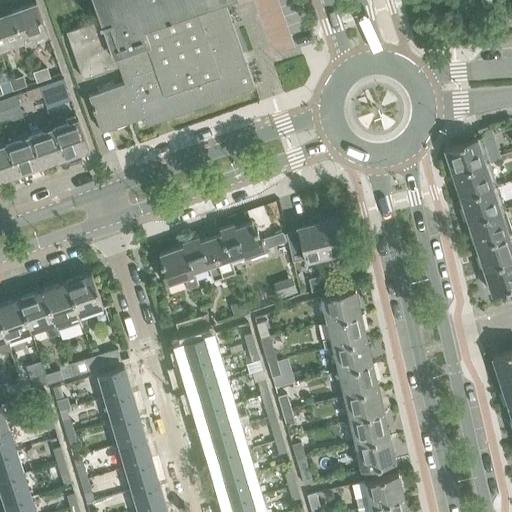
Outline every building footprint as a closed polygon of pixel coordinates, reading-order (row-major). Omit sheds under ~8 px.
[(36,0),(12,9),(23,40),(47,32),(36,0)] [(147,122),(254,84),(224,0),(92,0),(99,19),(66,30),(82,78),(119,65),(124,80),(87,93),(100,129),(144,114),(147,122)] [(12,9),(0,12),(0,48),(23,40),(12,9)] [(47,66),(33,71),(36,82),(51,76),(49,72),(47,66)] [(22,75),(9,79),(13,90),(26,85),(22,75)] [(63,77),(39,86),(42,95),(66,87),(67,87),(63,77)] [(39,86),(25,90),(28,100),(42,95),(39,86)] [(15,94),(0,99),(0,110),(19,104),(15,94)] [(76,117),(52,125),(63,157),(87,149),(76,117)] [(52,125),(29,133),(40,165),(63,157),(52,125)] [(29,133),(4,142),(15,174),(40,165),(29,133)] [(443,148),(451,172),(489,160),(481,136),(443,148)] [(4,142),(0,143),(0,179),(15,174),(4,142)] [(451,172),(459,197),(497,185),(489,160),(451,172)] [(459,197),(467,221),(505,208),(497,185),(459,197)] [(467,221),(475,245),(511,232),(511,228),(505,208),(467,221)] [(338,216),(303,224),(297,226),(297,230),(286,232),(292,261),(304,258),(305,260),(347,250),(338,216)] [(233,222),(207,231),(223,275),(235,271),(231,261),(264,249),(264,248),(261,239),(260,238),(260,239),(256,228),(254,229),(251,220),(234,226),(233,222)] [(181,240),(182,244),(184,244),(193,270),(207,264),(212,279),(223,275),(207,231),(181,240)] [(265,237),(261,239),(264,248),(285,241),(282,231),(270,235),(265,237)] [(511,232),(475,245),(483,269),(511,259),(511,232)] [(192,270),(193,270),(184,244),(182,244),(159,253),(162,261),(158,262),(162,273),(162,272),(166,283),(183,277),(187,289),(197,285),(192,270)] [(511,285),(511,259),(483,269),(491,293),(511,285)] [(90,272),(66,280),(77,314),(102,305),(90,272)] [(308,278),(311,290),(331,286),(328,273),(308,278)] [(66,280),(41,288),(57,333),(81,325),(77,314),(66,280)] [(41,288),(18,296),(30,330),(44,325),(48,336),(57,333),(41,288)] [(321,297),(327,322),(361,313),(356,289),(321,297)] [(18,296),(0,302),(0,323),(5,339),(30,330),(18,296)] [(243,299),(230,304),(233,314),(246,310),(243,299)] [(324,348),(332,346),(367,338),(361,313),(327,322),(330,337),(322,339),(324,348)] [(174,323),(178,335),(206,326),(203,315),(174,323)] [(256,322),(260,336),(268,334),(264,320),(256,322)] [(0,323),(0,353),(9,350),(5,339),(0,323)] [(180,342),(188,366),(224,356),(216,331),(206,334),(180,342)] [(243,334),(248,349),(255,346),(251,332),(243,334)] [(332,346),(338,370),(372,362),(367,338),(332,346)] [(241,343),(229,346),(231,353),(242,349),(241,343)] [(263,347),(268,363),(276,359),(272,345),(263,347)] [(259,360),(255,346),(248,349),(252,362),(259,360)] [(116,348),(92,356),(96,367),(120,360),(116,348)] [(511,349),(492,356),(500,381),(511,376),(511,349)] [(71,375),(96,367),(92,356),(68,363),(68,364),(67,364),(71,375)] [(194,389),(220,381),(230,378),(224,356),(188,366),(194,389)] [(280,373),(276,359),(268,363),(272,376),(280,373)] [(338,370),(344,395),(378,387),(372,362),(338,370)] [(60,369),(45,374),(48,383),(71,376),(70,375),(71,375),(67,364),(59,367),(60,369)] [(95,399),(104,396),(130,389),(124,366),(88,377),(95,399)] [(33,387),(48,383),(45,374),(31,378),(33,387)] [(511,376),(500,381),(508,405),(511,403),(511,376)] [(257,381),(260,394),(269,391),(265,378),(257,381)] [(201,411),(227,404),(241,400),(236,383),(222,388),(220,381),(194,389),(201,411)] [(6,383),(0,384),(0,397),(10,394),(6,383)] [(55,401),(64,398),(59,385),(51,387),(55,401)] [(344,395),(349,420),(384,412),(378,387),(344,395)] [(137,412),(130,389),(104,396),(111,420),(137,412)] [(275,415),(269,391),(260,394),(267,417),(275,415)] [(277,395),(282,411),(289,409),(290,408),(286,393),(277,395)] [(38,401),(43,416),(50,414),(46,399),(38,401)] [(0,403),(0,429),(8,427),(0,403)] [(208,435),(234,427),(249,423),(247,414),(231,418),(227,404),(201,411),(208,435)] [(295,422),(290,408),(289,409),(282,411),(286,424),(295,422)] [(144,435),(137,412),(111,420),(118,443),(144,435)] [(349,420),(355,445),(389,437),(384,412),(349,420)] [(54,427),(50,414),(43,416),(47,429),(54,427)] [(267,417),(275,442),(282,439),(275,415),(267,417)] [(61,420),(65,434),(74,431),(70,417),(61,420)] [(0,429),(0,453),(15,449),(8,427),(0,429)] [(208,435),(215,459),(241,452),(234,427),(208,435)] [(77,444),(74,431),(65,434),(69,447),(77,444)] [(114,469),(125,466),(151,458),(144,435),(118,443),(107,446),(114,469)] [(395,461),(389,437),(355,445),(360,469),(395,461)] [(286,452),(282,439),(275,442),(278,454),(286,452)] [(292,444),(296,459),(303,457),(305,456),(301,442),(292,444)] [(52,448),(56,462),(64,459),(60,445),(52,448)] [(0,453),(0,479),(23,472),(15,449),(0,453)] [(221,481),(247,473),(257,470),(251,449),(241,452),(215,459),(221,481)] [(313,481),(305,456),(303,457),(296,459),(303,484),(313,481)] [(158,482),(151,458),(125,466),(132,490),(158,482)] [(71,482),(64,459),(56,462),(63,485),(71,482)] [(74,466),(79,480),(87,477),(83,463),(74,466)] [(284,474),(288,487),(296,485),(292,471),(284,474)] [(0,479),(0,488),(5,504),(30,496),(23,472),(0,479)] [(221,481),(228,505),(254,497),(247,473),(221,481)] [(359,509),(369,506),(404,498),(398,473),(353,483),(359,509)] [(91,490),(87,477),(79,480),(83,493),(91,490)] [(132,490),(138,511),(141,511),(165,505),(158,482),(132,490)] [(300,498),(296,485),(288,487),(292,500),(300,498)] [(66,495),(69,507),(77,504),(74,492),(66,495)] [(310,508),(318,505),(315,492),(306,495),(310,508)] [(5,504),(7,511),(35,511),(30,496),(5,504)] [(228,505),(230,511),(258,511),(254,497),(228,505)] [(369,506),(370,511),(406,511),(404,498),(369,506)]
